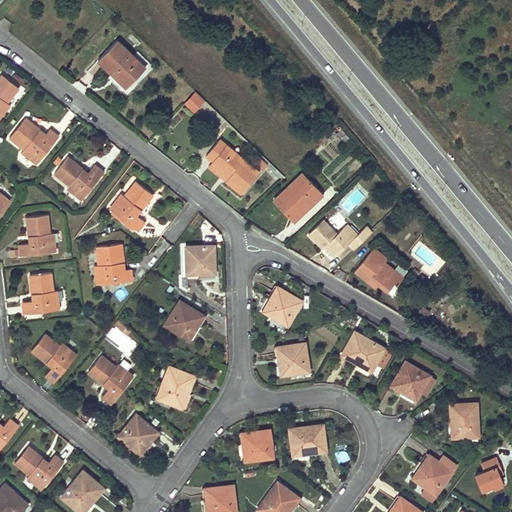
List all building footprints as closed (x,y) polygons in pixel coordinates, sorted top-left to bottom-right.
[(137,59),(117,40),(98,60),(126,88),(139,74),(131,65),(137,59)] [(7,102),(19,88),(2,74),(0,76),(0,118),(11,105),(7,102)] [(111,75),(108,77),(123,90),(125,88),(111,75)] [(184,102),(194,112),(206,101),(196,90),(184,102)] [(40,130),(25,117),(10,137),(24,149),(21,152),(37,164),(59,136),(50,129),(46,134),(41,140),(35,136),(40,130)] [(41,140),(46,134),(40,130),(35,136),(41,140)] [(260,172),(219,139),(206,156),(213,161),(230,176),(226,180),(242,193),(260,172)] [(83,169),(67,156),(54,173),(69,185),(66,188),(81,200),(104,172),(95,164),(88,173),(86,176),(80,172),(83,169)] [(230,176),(213,161),(208,166),(226,180),(230,176)] [(323,194),(303,173),(273,201),(294,222),(323,194)] [(141,209),(153,195),(136,181),(125,196),(121,194),(109,209),(137,231),(145,222),(136,215),(133,213),(138,207),(141,209)] [(0,212),(10,201),(0,192),(0,212)] [(136,215),(141,209),(138,207),(133,213),(136,215)] [(49,232),(48,214),(26,217),(28,236),(32,235),(33,242),(29,243),(19,244),(19,248),(20,256),(55,251),(53,232),(49,232)] [(337,234),(323,219),(308,233),(322,248),(323,247),(324,245),(335,256),(345,246),(351,252),(368,235),(362,229),(357,235),(347,224),(337,234)] [(123,263),(121,243),(96,246),(98,264),(94,265),(96,284),(132,280),(131,268),(124,269),(117,270),(117,263),(123,263)] [(214,245),(185,246),(186,274),(198,274),(198,270),(202,270),(202,271),(214,271),(214,245)] [(335,256),(324,245),(323,247),(332,258),(335,256)] [(387,258),(373,246),(354,271),(362,277),(366,272),(379,283),(378,284),(387,292),(394,283),(396,286),(403,277),(384,262),(387,258)] [(53,290),(51,272),(30,275),(31,293),(35,293),(36,300),(32,300),(22,301),(23,314),(59,310),(57,290),(53,290)] [(379,283),(366,272),(362,277),(375,287),(378,284),(379,283)] [(287,326),(302,302),(277,287),(271,298),(273,299),(265,312),(287,326)] [(265,312),(273,299),(271,298),(262,311),(265,312)] [(204,316),(179,300),(164,325),(186,339),(193,329),(191,327),(193,324),(197,326),(204,316)] [(427,311),(418,307),(414,315),(423,319),(427,311)] [(189,340),(197,326),(193,324),(191,327),(193,329),(186,339),(189,340)] [(384,348),(354,331),(341,354),(357,364),(359,361),(373,369),(375,363),(384,348)] [(59,345),(45,333),(31,350),(46,362),(48,359),(53,364),(51,367),(45,374),(54,382),(76,355),(61,342),(59,345)] [(305,342),(276,347),(277,358),(281,358),(283,374),(309,371),(305,342)] [(382,367),(391,352),(384,348),(375,363),(382,367)] [(115,366),(101,355),(88,372),(103,384),(105,381),(111,385),(108,389),(102,397),(111,404),(133,375),(118,363),(115,366)] [(373,369),(359,361),(357,364),(371,371),(373,369)] [(429,376),(404,361),(391,386),(401,392),(402,389),(416,398),(419,393),(429,376)] [(194,376),(169,367),(156,398),(178,406),(183,395),(180,394),(181,390),(187,393),(194,376)] [(426,397),(436,379),(429,376),(419,393),(426,397)] [(416,398),(402,389),(401,392),(415,400),(416,398)] [(181,408),(187,393),(181,390),(180,394),(183,395),(178,406),(181,408)] [(478,436),(476,402),(449,403),(450,422),(453,422),(454,437),(478,436)] [(158,431),(136,413),(118,436),(137,452),(146,442),(145,441),(147,438),(150,441),(158,431)] [(0,448),(18,426),(9,418),(3,426),(0,430),(0,429),(0,448)] [(326,451),(322,424),(289,429),(291,452),(308,450),(308,454),(326,451)] [(272,457),(268,429),(240,433),(242,444),(244,444),(247,460),(272,457)] [(139,454),(150,441),(147,438),(145,441),(146,442),(137,452),(139,454)] [(43,458),(28,445),(14,463),(29,474),(26,477),(41,489),(64,462),(55,454),(48,462),(45,465),(41,460),(43,458)] [(430,502),(452,471),(428,455),(421,465),(424,466),(414,480),(425,487),(420,494),(430,502)] [(499,466),(495,457),(480,464),(483,472),(474,475),(480,490),(490,486),(501,482),(502,481),(498,474),(496,467),(499,466)] [(414,480),(424,466),(421,465),(412,478),(414,480)] [(103,487),(83,470),(61,497),(79,511),(87,502),(84,500),(87,497),(92,501),(103,487)] [(299,498),(277,482),(257,509),(261,511),(284,511),(286,510),(288,511),(299,498)] [(501,482),(490,486),(493,491),(503,487),(501,482)] [(0,511),(20,511),(22,511),(20,509),(25,503),(5,485),(0,490),(0,499),(2,502),(0,503),(0,511)] [(236,511),(232,485),(204,488),(206,500),(208,500),(209,511),(236,511)] [(87,502),(79,511),(82,511),(92,501),(87,497),(84,500),(87,502)] [(421,511),(400,497),(389,511),(421,511)] [(20,509),(22,511),(28,505),(25,503),(20,509)]
